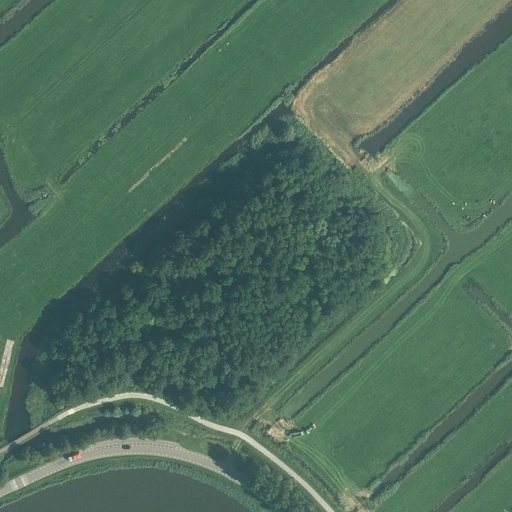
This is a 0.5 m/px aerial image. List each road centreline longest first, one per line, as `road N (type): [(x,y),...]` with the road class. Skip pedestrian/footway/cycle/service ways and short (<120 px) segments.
road 1 (track): [(372,173),(423,231),(423,255),(249,422),(222,470)]
road 2 (tertiary): [(280,511),(231,474),(152,452),(89,456),(0,494)]
road 3 (track): [(259,412),(366,511)]
